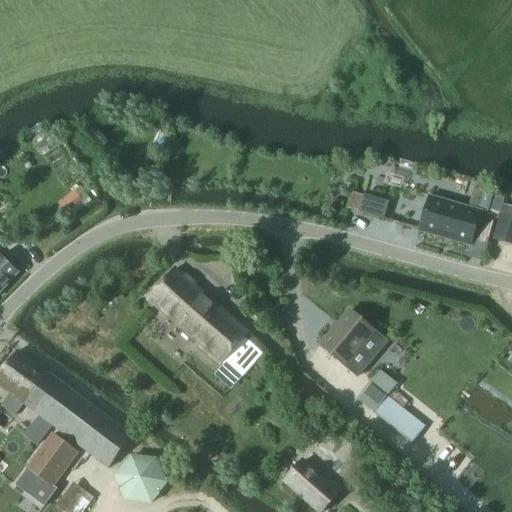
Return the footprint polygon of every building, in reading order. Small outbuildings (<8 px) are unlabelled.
[(171,140),(169,148),(177,150),(178,142),(171,140)] [(389,170),(389,172),(384,193),(424,199),(427,178),(422,177),(422,176),(389,170)] [(74,191),(66,198),(74,208),(82,202),(74,191)] [(364,198),(359,213),(383,220),(387,205),(364,198)] [(421,229),(420,233),(470,248),(480,213),(430,199),(425,216),(421,218),(419,226),(421,229)] [(504,202),(497,200),(493,199),(493,200),(487,219),(496,222),(490,241),(511,247),(511,244),(511,209),(503,208),(504,202)] [(0,293),(18,274),(0,257),(0,293)] [(222,366),(249,335),(175,271),(148,302),(222,366)] [(264,325),(275,312),(263,302),(251,314),(264,325)] [(351,313),(321,347),(359,379),(388,344),(351,313)] [(132,439),(45,373),(18,352),(0,375),(0,387),(10,395),(2,407),(15,417),(24,406),(108,470),(132,439)] [(379,371),(356,401),(413,445),(426,429),(403,411),(408,403),(393,391),(397,386),(379,371)] [(28,472),(16,487),(44,508),(56,491),(53,488),(78,453),(74,451),(53,436),(27,471),(28,472)] [(151,503),(166,484),(156,461),(130,460),(116,478),(126,501),(151,503)] [(313,511),(325,511),(342,494),(303,460),(282,485),(313,511)] [(54,511),(67,511),(82,492),(73,485),(59,505),(54,511)]
